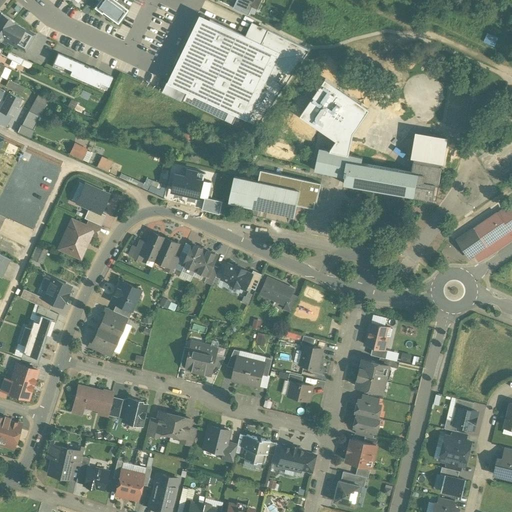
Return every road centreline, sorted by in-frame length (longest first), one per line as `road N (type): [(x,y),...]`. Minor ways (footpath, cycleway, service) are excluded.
road 1 (residential): [(61,360),(205,394),(219,406),(327,436)]
road 2 (residential): [(152,211),(177,214),(358,291)]
road 3 (residential): [(396,511),(446,305)]
road 4 (track): [(511,72),(385,15),(325,0)]
road 5 (residential): [(61,360),(119,231),(152,211)]
road 6 (residential): [(76,165),(59,184),(0,315)]
road 7 (residential): [(358,291),(327,436)]
road 8 (residential): [(511,387),(496,398),(469,511)]
